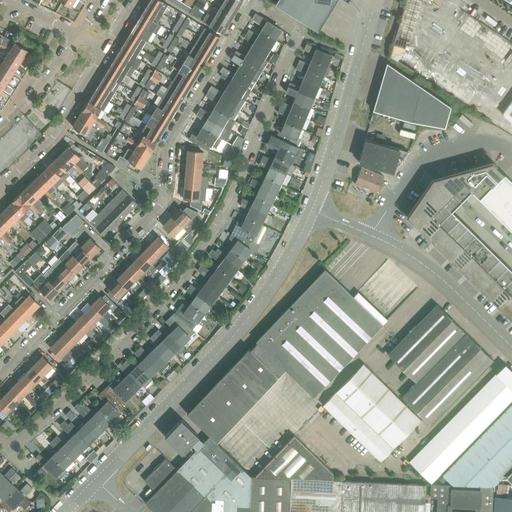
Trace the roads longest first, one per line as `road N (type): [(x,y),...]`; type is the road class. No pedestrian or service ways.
road 1 (residential): [(21,436),(160,301),(219,217),(296,37),(250,1)]
road 2 (residential): [(250,1),(167,142),(159,205),(0,375)]
road 3 (unclassified): [(94,479),(246,323),(311,210)]
road 4 (unclassified): [(311,210),(374,0)]
road 5 (unknown): [(439,277),(291,423)]
road 6 (residential): [(375,236),(403,187),(437,151),(481,141),(511,151)]
road 7 (unclassified): [(511,348),(439,277),(375,236)]
road 8 (residential): [(0,189),(53,136),(105,51)]
road 9 (residential): [(78,34),(0,126)]
